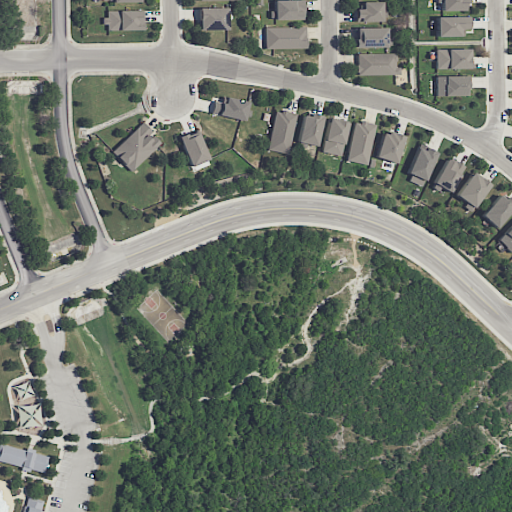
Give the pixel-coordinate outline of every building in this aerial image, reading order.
[(277,0),(274,0),(274,20),(303,19),(303,0),(277,0)] [(440,0),(440,11),(466,10),(465,0),(440,0)] [(382,2),(362,1),(362,9),(356,9),(356,21),(382,21),(382,2)] [(227,7),(198,8),(199,30),(227,30),(227,7)] [(143,10),(105,11),(105,31),(144,30),(143,10)] [(436,37),(462,36),(462,29),(471,29),(470,16),(435,17),(436,37)] [(264,49),(306,48),(306,27),(264,27),(264,49)] [(386,27),(355,28),(355,48),(387,47),(386,27)] [(435,49),(435,69),(470,69),(469,49),(435,49)] [(397,53),(356,54),(356,75),(397,74),(397,53)] [(435,76),(435,96),(469,95),(469,75),(435,76)] [(221,102),(213,101),(211,114),(244,120),(247,101),(222,96),(221,102)] [(276,109),(266,149),(287,154),(296,114),(276,109)] [(322,117),(303,112),(297,142),(316,146),(322,117)] [(346,122),(327,119),(322,153),(341,155),(346,122)] [(345,161),(366,165),(375,125),(354,120),(345,161)] [(130,171),(161,142),(142,122),(111,151),(130,171)] [(178,136),(189,167),(208,159),(197,129),(178,136)] [(397,162),(402,135),(381,131),(375,158),(397,162)] [(421,187),(437,153),(420,145),(404,179),(421,187)] [(433,183),(451,192),(463,166),(445,157),(433,183)] [(470,211),(490,185),(472,172),(455,195),(465,203),(463,206),(470,211)] [(511,208),(511,201),(500,192),(481,215),(496,228),(511,208)] [(511,253),(511,223),(497,240),(511,253)] [(0,443),(0,461),(20,467),(20,470),(29,472),(29,469),(43,473),(48,456),(33,452),(34,450),(30,449),(26,448),(25,450),(0,443)] [(27,496),(23,511),(39,511),(43,500),(27,496)]
